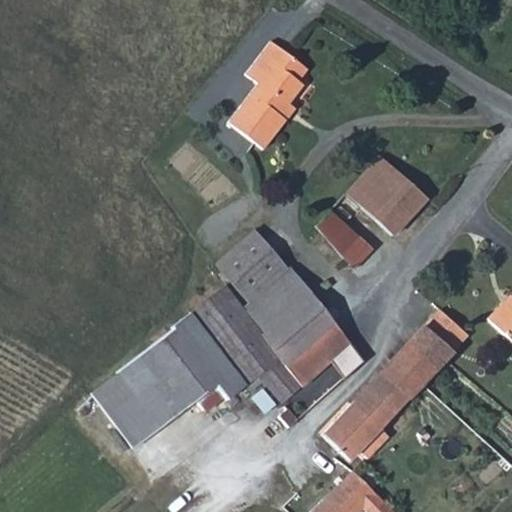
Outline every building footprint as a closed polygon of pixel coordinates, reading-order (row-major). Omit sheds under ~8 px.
[(280,116),(288,104),(302,85),(296,81),(282,70),(290,58),(270,42),(245,77),(257,86),(228,125),(265,152),(287,121),(280,116)] [(282,70),(296,81),(305,69),(290,58),(282,70)] [(296,110),(288,104),(280,116),(287,121),(296,110)] [(388,231),(422,197),(378,153),(343,188),(371,215),(388,231)] [(311,221),(313,223),(368,275),(382,261),(355,232),(371,215),(343,188),(311,221)] [(220,281),(237,306),(268,278),(259,266),(275,253),(246,214),(198,250),(220,281)] [(276,253),(275,253),(259,266),(268,278),(237,306),(247,320),(258,333),(307,289),(276,253)] [(226,338),(247,320),(236,306),(218,283),(166,325),(168,328),(112,370),(157,425),(211,382),(222,396),(254,371),(226,338)] [(282,365),(330,320),(307,289),(258,333),(282,365)] [(511,303),(511,291),(499,304),(506,310),(511,303)] [(511,303),(506,310),(499,304),(483,321),(511,350),(511,303)] [(431,369),(462,337),(434,310),(404,342),(431,369)] [(293,380),(282,365),(258,333),(257,334),(247,320),(226,338),(254,371),(274,395),(293,380)] [(311,403),(359,359),(330,320),(282,365),(293,380),(311,403)] [(352,452),(375,429),(418,383),(431,369),(404,342),(317,433),(345,460),(352,452)] [(269,445),(290,429),(268,401),(259,389),(244,400),(241,397),(235,402),(237,404),(269,445)] [(384,438),(375,429),(352,452),(363,461),(384,438)] [(348,471),(306,511),(355,511),(372,496),(348,471)]
